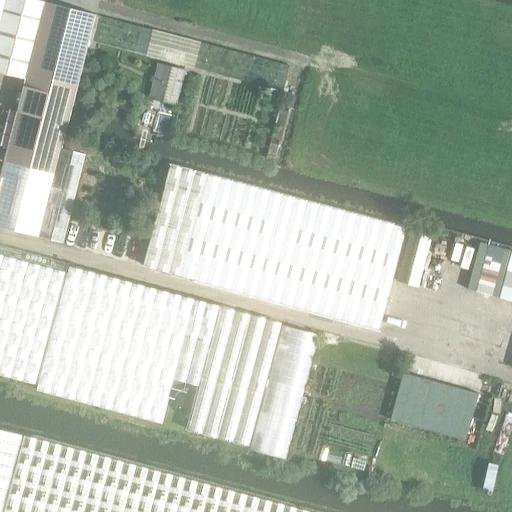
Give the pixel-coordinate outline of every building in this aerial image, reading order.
[(0,0),(0,67),(25,74),(77,88),(96,16),(35,0),(0,0)] [(152,30),(146,55),(195,68),(201,43),(152,30)] [(159,63),(151,96),(176,102),(185,70),(159,63)] [(0,169),(0,227),(38,237),(61,148),(77,88),(25,74),(0,169)] [(61,148),(38,237),(63,243),(85,155),(61,148)] [(169,165),(142,265),(378,328),(405,228),(169,165)] [(416,286),(429,238),(411,233),(398,280),(416,286)] [(480,243),(468,288),(476,291),(488,245),(480,243)] [(504,249),(492,295),(499,297),(511,251),(504,249)] [(67,273),(0,254),(0,375),(37,385),(36,389),(160,422),(184,335),(208,342),(218,306),(69,266),(67,273)] [(281,326),(247,449),(286,460),(320,337),(281,326)] [(403,373),(391,419),(465,440),(478,394),(403,373)] [(456,374),(454,383),(471,385),(473,376),(456,374)] [(0,429),(0,511),(308,511),(271,502),(0,429)]
